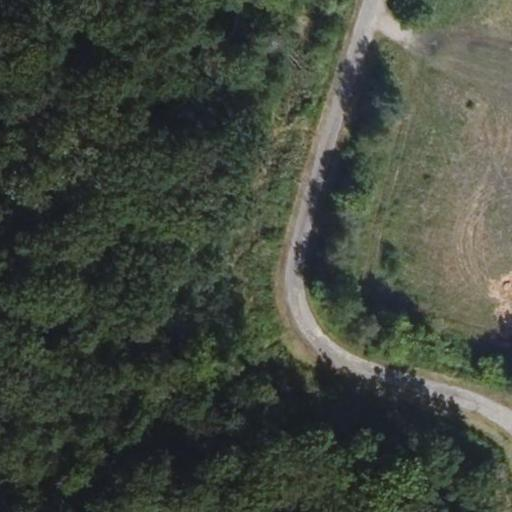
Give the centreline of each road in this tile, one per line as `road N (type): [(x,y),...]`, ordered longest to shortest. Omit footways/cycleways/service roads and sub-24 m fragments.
road 1 (unclassified): [(370,0),(283,288),(334,357),(511,430)]
road 2 (track): [(362,26),(511,47)]
